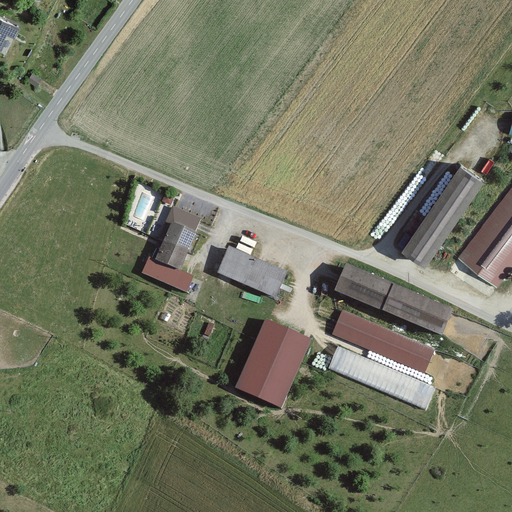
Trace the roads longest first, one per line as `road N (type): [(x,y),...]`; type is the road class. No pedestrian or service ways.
road 1 (unclassified): [(41,131),(511,327)]
road 2 (tertiary): [(135,0),(41,131)]
